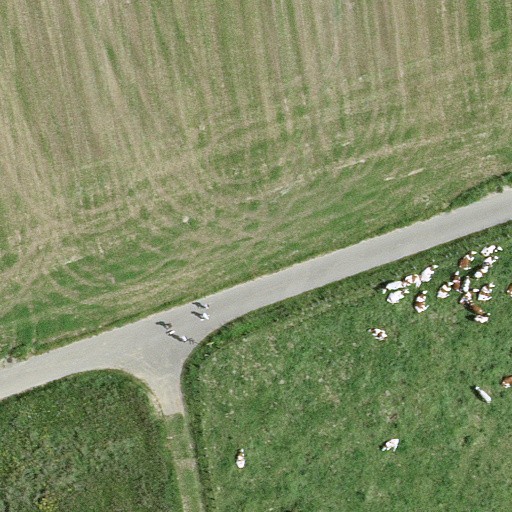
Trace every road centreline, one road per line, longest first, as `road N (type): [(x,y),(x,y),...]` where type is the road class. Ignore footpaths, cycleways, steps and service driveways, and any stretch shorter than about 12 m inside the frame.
road 1 (track): [(511,203),(157,327)]
road 2 (track): [(157,327),(191,511)]
road 3 (track): [(157,327),(0,383)]
